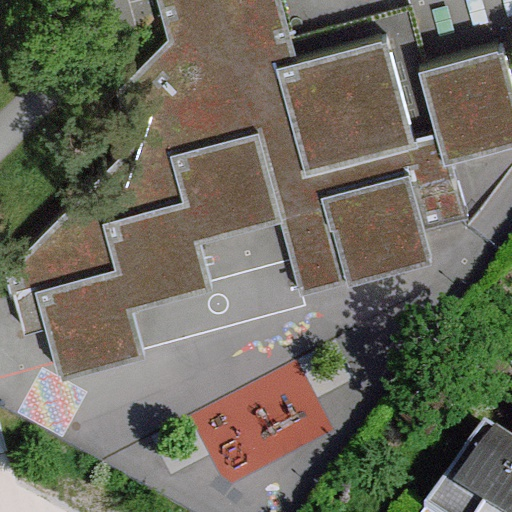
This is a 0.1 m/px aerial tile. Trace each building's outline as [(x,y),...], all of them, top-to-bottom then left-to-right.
[(161,0),(171,36),(122,86),(136,141),(10,267),(18,294),(42,288),(52,325),(65,372),(146,349),(134,304),(214,282),(201,236),(282,213),(278,202),(326,189),(351,277),(432,256),(424,224),(466,212),(451,151),(511,135),(511,68),(505,43),(426,64),(441,125),(416,132),(389,32),(299,56),(284,0),(161,0)] [(278,202),(282,213),(304,290),(351,277),(326,189),(278,202)] [(42,288),(18,294),(28,332),(52,325),(42,288)] [(455,408),(427,386),(403,419),(430,439),(455,408)] [(511,449),(487,434),(429,511),(487,511),(511,475),(511,449)] [(511,511),(511,475),(487,511),(511,511)]
